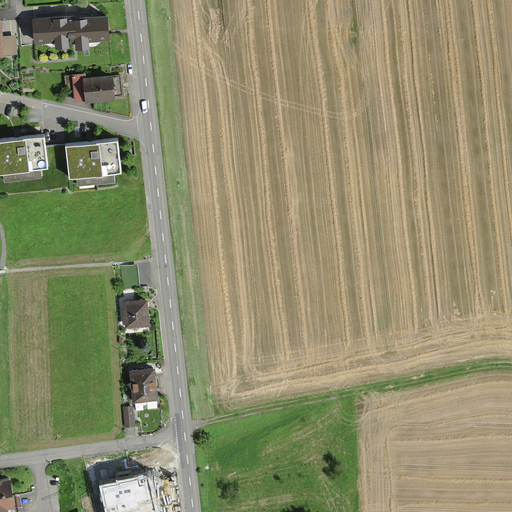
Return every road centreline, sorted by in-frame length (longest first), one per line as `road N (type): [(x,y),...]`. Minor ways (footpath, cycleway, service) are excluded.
road 1 (track): [(511,365),(183,425)]
road 2 (secondary): [(149,128),(185,438)]
road 3 (residential): [(185,438),(0,462)]
road 4 (residential): [(149,128),(0,96)]
road 5 (secondary): [(136,0),(149,128)]
